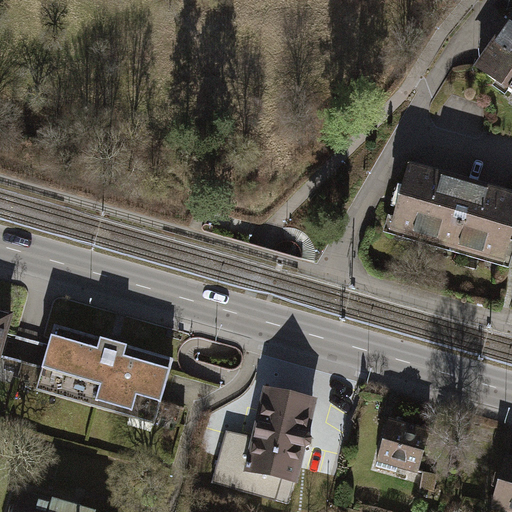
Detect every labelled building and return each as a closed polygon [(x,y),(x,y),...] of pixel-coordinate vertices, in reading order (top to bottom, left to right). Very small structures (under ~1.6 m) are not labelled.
[(511,26),(478,74),(511,99),(511,98),(511,26)] [(511,264),(511,195),(409,169),(392,234),(511,266),(511,264)] [(0,377),(5,379),(21,313),(0,306),(0,377)] [(172,360),(52,327),(34,392),(153,425),(172,360)] [(252,436),(229,431),(216,487),(276,501),(280,481),(304,487),(323,404),(263,390),(252,436)] [(433,435),(389,423),(374,474),(403,482),(405,474),(420,479),(433,435)] [(511,511),(511,464),(507,463),(493,511),(511,511)] [(83,511),(16,493),(10,511),(83,511)]
